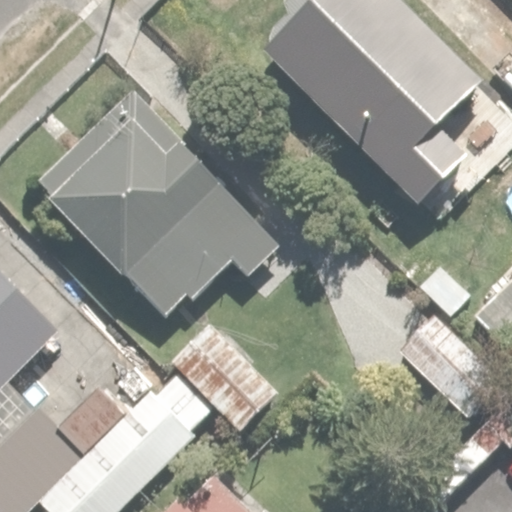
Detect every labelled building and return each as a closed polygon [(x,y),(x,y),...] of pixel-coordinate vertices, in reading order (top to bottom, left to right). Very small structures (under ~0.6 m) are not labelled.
[(433,123),(482,71),(405,0),(298,0),(256,45),(421,200),(465,154),(433,123)] [(250,204),(129,87),(41,177),(173,305),(223,253),(240,270),(275,233),(248,207),(250,204)] [(0,508),(3,511),(29,511),(42,499),(49,506),(42,511),(127,511),(222,420),(166,362),(115,411),(80,375),(41,412),(10,380),(59,333),(0,271),(0,508)] [(511,345),(511,271),(475,311),(511,345)] [(431,305),(394,344),(470,415),(507,376),(431,305)] [(206,318),(169,356),(252,436),(289,398),(206,318)] [(258,511),(200,458),(151,511),(258,511)]
